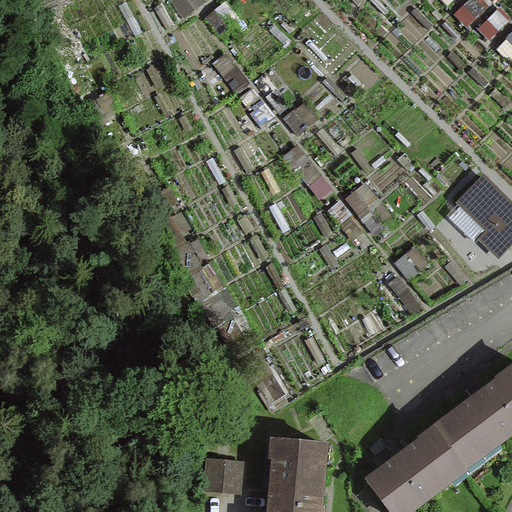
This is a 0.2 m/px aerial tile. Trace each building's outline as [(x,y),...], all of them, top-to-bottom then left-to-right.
[(91,95),(89,88),(109,83),(106,70),(72,79),(77,99),(91,95)] [(349,200),(361,214),(380,199),(369,184),(349,200)] [(430,429),(463,471),(511,432),(511,365),(479,391),(430,429)] [(398,454),(362,481),(386,511),(410,511),(463,471),(430,429),(398,454)] [(315,511),(318,482),(321,444),(267,440),(261,511),(315,511)] [(237,495),(238,463),(205,462),(204,494),(237,495)]
